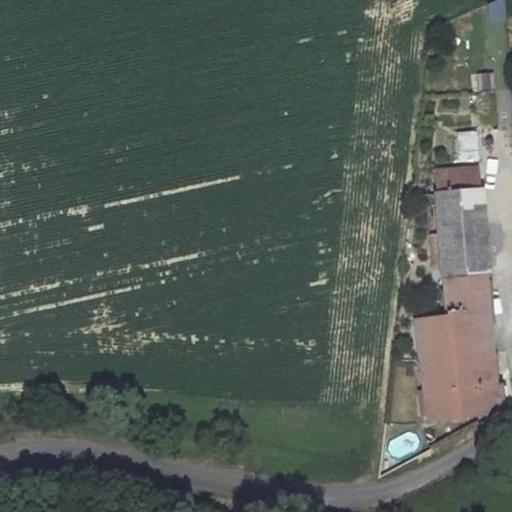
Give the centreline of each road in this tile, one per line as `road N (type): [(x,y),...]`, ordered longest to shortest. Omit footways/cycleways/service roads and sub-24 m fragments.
road 1 (residential): [(511,426),(364,499),(312,502),(36,453),(0,465)]
road 2 (unknown): [(511,319),(499,27)]
